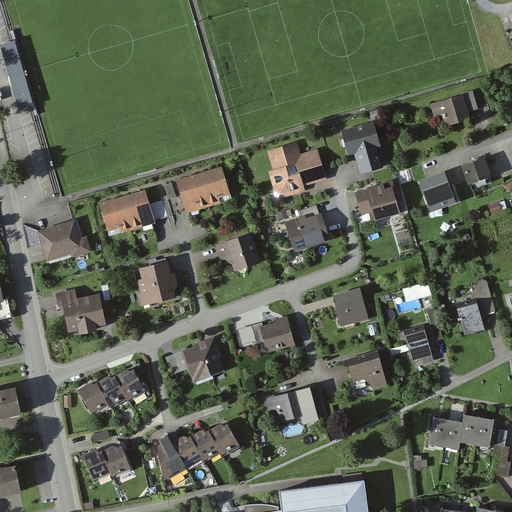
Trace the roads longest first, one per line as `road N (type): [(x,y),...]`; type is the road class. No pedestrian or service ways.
road 1 (tertiary): [(0,166),(41,380)]
road 2 (residential): [(337,176),(352,265),(291,288)]
road 3 (tertiary): [(41,380),(70,511)]
